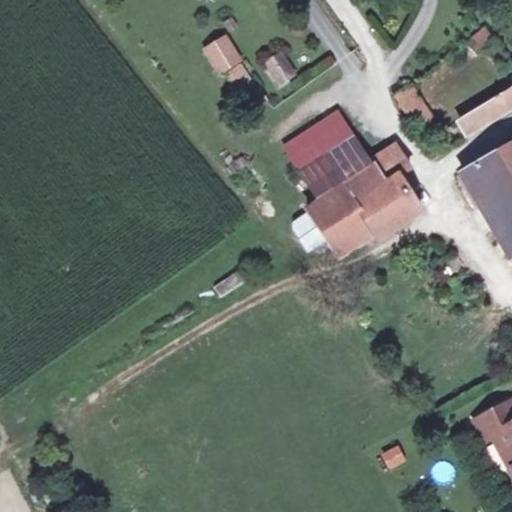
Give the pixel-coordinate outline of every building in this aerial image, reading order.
[(106,0),(123,21),(131,15),(118,0),(106,0)] [(487,23),(470,35),(479,47),(495,37),(487,23)] [(221,66),(238,54),(223,33),(207,44),(221,66)] [(270,57),(276,65),(288,57),(282,49),(270,57)] [(288,57),(276,65),(282,76),(295,67),(288,57)] [(241,59),(229,67),(243,87),(255,79),(241,59)] [(511,76),(461,108),(473,127),(511,103),(511,76)] [(407,81),(397,90),(407,103),(421,92),(411,78),(407,81)] [(268,93),(260,81),(248,89),(256,101),(268,93)] [(302,166),(355,130),(342,109),(289,145),(302,166)] [(372,155),(355,130),(302,166),(300,168),(319,197),(375,160),(372,155)] [(399,139),(372,155),(375,160),(319,197),(311,202),(317,212),(330,236),(340,252),(416,206),(419,199),(405,174),(416,168),(399,139)] [(511,141),(465,168),(511,250),(511,141)] [(330,236),(317,212),(297,224),(313,248),(330,236)] [(511,400),(477,418),(488,438),(497,434),(511,462),(511,400)] [(437,488),(455,480),(446,461),(429,469),(437,488)]
